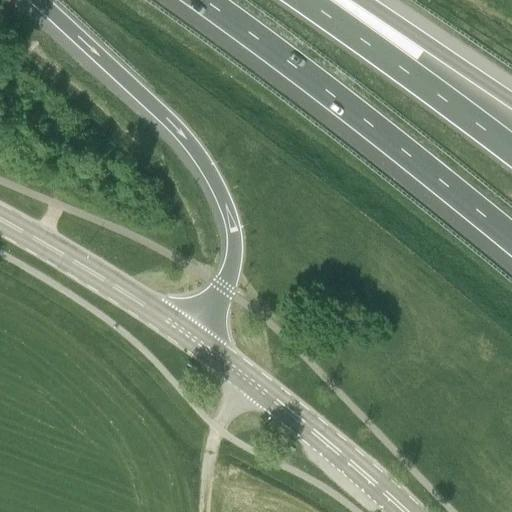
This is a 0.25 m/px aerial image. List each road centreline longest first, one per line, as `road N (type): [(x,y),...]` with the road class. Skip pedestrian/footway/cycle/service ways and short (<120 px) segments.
road 1 (motorway): [(37,0),(179,130),(224,201),(233,264),(189,337)]
road 2 (motorway): [(201,0),(511,242)]
road 3 (secondary): [(404,511),(189,337)]
road 4 (motorway): [(511,151),(303,0)]
road 5 (secondary): [(189,337),(0,222)]
road 6 (motorway): [(511,101),(347,0)]
road 7 (track): [(250,381),(215,427),(201,511)]
